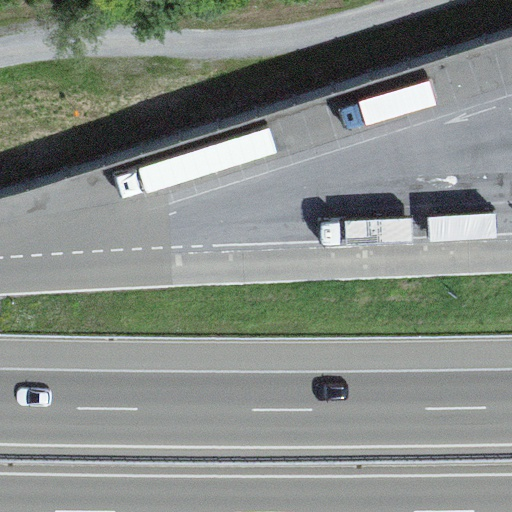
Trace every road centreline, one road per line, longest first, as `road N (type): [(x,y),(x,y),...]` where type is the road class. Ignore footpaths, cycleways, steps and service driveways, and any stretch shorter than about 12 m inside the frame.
road 1 (motorway): [(511,403),(0,402)]
road 2 (motorway): [(0,508),(511,508)]
road 3 (track): [(0,51),(60,37),(270,41),(441,0)]
